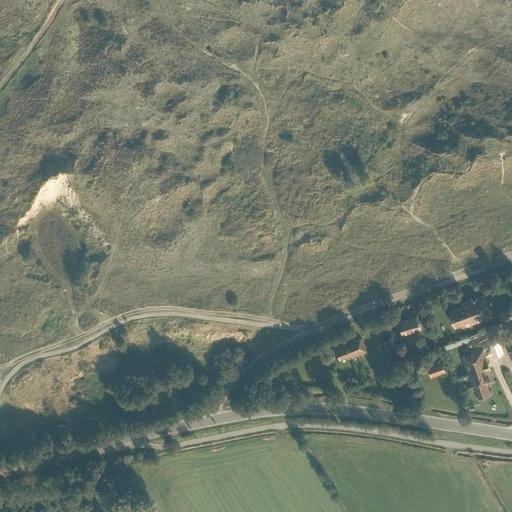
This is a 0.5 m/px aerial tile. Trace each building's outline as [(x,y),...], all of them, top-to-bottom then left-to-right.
[(463,303),(464,305),(449,311),(455,326),(461,324),(462,327),(492,316),(484,295),(463,303)] [(511,307),(500,312),(502,320),(511,316),(511,307)] [(402,334),(421,328),(417,317),(399,323),(402,334)] [(472,347),(497,336),(494,329),(469,340),(472,347)] [(366,350),(361,337),(354,340),(353,337),(332,345),(338,359),(349,354),(351,357),(366,350)] [(392,339),(386,341),(392,354),(397,352),(392,339)] [(499,341),(490,344),(494,355),(503,352),(499,341)] [(474,385),(478,397),(490,393),(486,383),(494,380),(483,348),(461,356),(472,386),(474,385)] [(445,371),(441,359),(431,362),(432,365),(429,366),(431,375),(445,371)] [(66,430),(64,423),(57,425),(59,432),(66,430)] [(144,511),(140,503),(125,509),(126,511),(144,511)]
